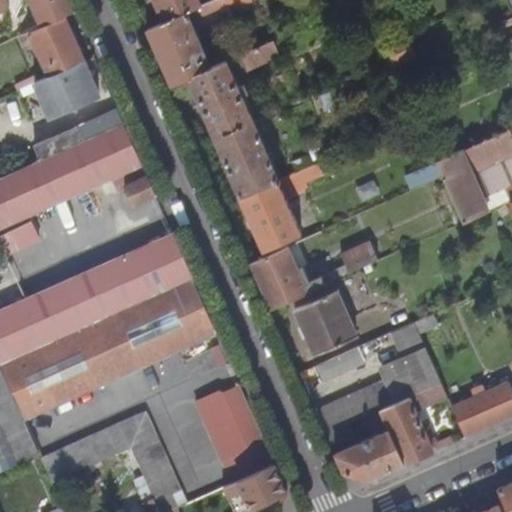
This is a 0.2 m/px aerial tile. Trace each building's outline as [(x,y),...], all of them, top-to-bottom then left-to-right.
[(8,0),(0,0),(0,11),(11,6),(8,0)] [(33,0),(45,25),(68,14),(77,10),(72,0),(33,0)] [(156,0),(166,21),(189,11),(196,8),(205,4),(202,0),(156,0)] [(214,0),(205,4),(196,8),(199,14),(232,0),(235,6),(248,0),(214,0)] [(166,21),(150,28),(175,84),(191,77),(214,66),(189,11),(166,21)] [(32,30),(52,75),(87,59),(68,14),(45,25),(32,30)] [(388,44),(393,57),(396,63),(417,54),(408,34),(388,44)] [(276,39),(214,66),(191,77),(217,136),(256,119),(241,85),(237,75),(242,72),(283,54),(276,39)] [(67,109),(68,112),(102,96),(87,59),(52,75),(38,81),(53,115),(67,109)] [(237,75),(241,85),(246,82),(242,72),(237,75)] [(40,143),(45,156),(125,120),(120,107),(40,143)] [(217,136),(243,194),(282,177),(256,119),(217,136)] [(144,162),(125,120),(45,156),(3,175),(0,176),(0,232),(8,250),(37,237),(27,214),(31,212),(121,172),(144,162)] [(511,126),(465,147),(476,170),(511,154),(511,126)] [(445,175),(466,221),(493,209),(476,170),(465,147),(438,158),(445,175)] [(310,153),(296,159),(300,169),(315,162),(310,153)] [(511,154),(476,170),(493,209),(511,201),(511,200),(511,154)] [(299,169),(305,182),(323,173),(317,161),(315,162),(300,169),(299,169)] [(144,162),(121,172),(127,184),(149,174),(144,162)] [(243,194),(267,249),(305,232),(288,195),(307,186),(305,182),(299,169),(282,177),(243,194)] [(127,184),(136,205),(158,195),(149,174),(127,184)] [(27,214),(37,237),(42,235),(31,212),(27,214)] [(161,241),(30,299),(27,294),(22,296),(24,302),(0,312),(0,357),(2,362),(2,363),(194,277),(172,227),(158,234),(161,241)] [(344,254),(348,264),(318,277),(322,286),(381,259),(373,241),(344,254)] [(253,261),(274,308),(311,291),(301,270),(290,244),(253,261)] [(301,270),(311,291),(322,286),(318,277),(312,280),(306,268),(301,270)] [(0,298),(9,295),(0,274),(0,298)] [(194,277),(2,363),(27,418),(207,337),(211,345),(222,340),(194,277)] [(338,289),(298,307),(318,354),(359,336),(338,289)] [(414,321),(420,332),(437,325),(432,313),(414,321)] [(391,331),(405,361),(386,369),(389,377),(318,409),(329,432),(351,422),(373,413),(382,409),(409,396),(442,382),(420,332),(414,321),(391,331)] [(221,344),(200,353),(207,370),(228,361),(221,344)] [(361,344),(317,364),(323,377),(367,358),(361,344)] [(0,511),(0,471),(43,453),(27,418),(2,363),(2,362),(0,362),(0,511)] [(453,406),(466,436),(511,415),(511,387),(509,380),(485,391),(482,386),(473,390),(475,395),(453,406)] [(217,394),(241,451),(266,440),(241,384),(217,394)] [(382,409),(406,463),(433,450),(409,396),(382,409)] [(337,452),(345,470),(368,479),(406,463),(382,409),(373,413),(377,422),(381,420),(385,430),(337,452)] [(148,412),(123,423),(133,445),(158,434),(148,412)] [(329,432),(335,447),(358,437),(351,422),(329,432)] [(44,457),(55,481),(133,445),(123,423),(44,457)] [(133,445),(155,496),(162,511),(166,511),(179,507),(189,502),(158,434),(133,445)] [(239,481),(251,508),(289,492),(276,464),(239,481)] [(511,511),(511,481),(500,487),(511,511)] [(146,501),(150,511),(162,511),(155,496),(146,501)] [(479,511),(504,511),(500,503),(479,511)]
